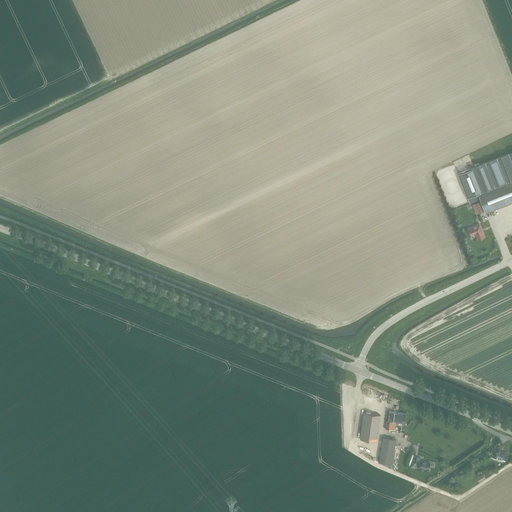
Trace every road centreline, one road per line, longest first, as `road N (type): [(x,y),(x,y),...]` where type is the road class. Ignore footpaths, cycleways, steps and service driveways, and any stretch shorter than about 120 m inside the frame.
road 1 (secondary): [(359,371),(0,228)]
road 2 (tertiary): [(359,371),(384,326),(511,260)]
road 3 (secondary): [(511,432),(359,371)]
